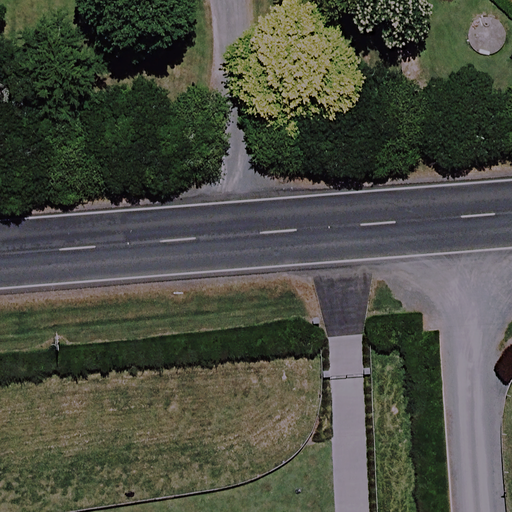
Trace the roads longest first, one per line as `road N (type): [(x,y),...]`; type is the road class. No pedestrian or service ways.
road 1 (tertiary): [(0,254),(511,212)]
road 2 (unknown): [(473,215),(493,511)]
